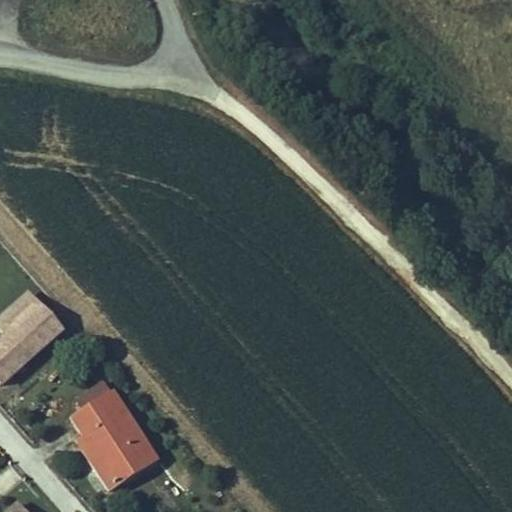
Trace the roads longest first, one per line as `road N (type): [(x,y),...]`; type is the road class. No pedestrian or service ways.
road 1 (track): [(167,49),(244,103),(511,369)]
road 2 (unclassified): [(0,43),(126,70),(155,64),(167,49)]
